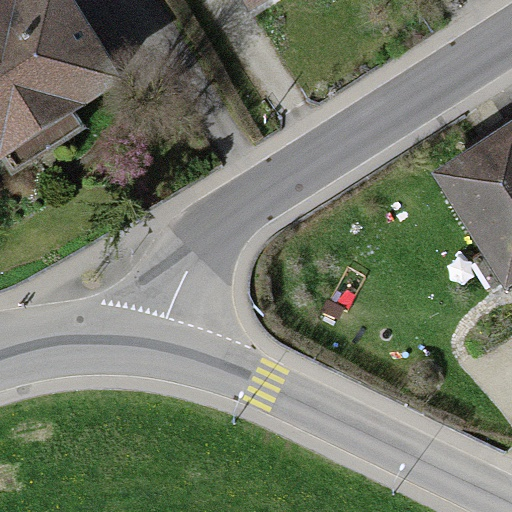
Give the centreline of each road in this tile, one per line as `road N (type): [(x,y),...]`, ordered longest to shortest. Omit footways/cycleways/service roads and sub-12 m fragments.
road 1 (tertiary): [(511,35),(260,194),(190,267),(155,349)]
road 2 (tertiary): [(511,502),(267,383),(155,349)]
road 3 (tertiary): [(155,349),(86,341),(0,359)]
